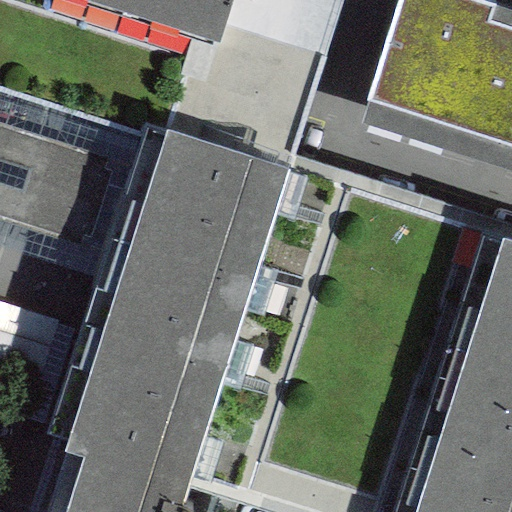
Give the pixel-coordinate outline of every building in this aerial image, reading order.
[(121,0),(219,31),(229,0),(121,0)] [(511,16),(456,0),(411,0),(376,117),(511,158),(511,16)] [(0,18),(0,114),(150,165),(179,78),(0,18)] [(0,222),(88,250),(115,163),(0,127),(0,222)] [(511,511),(511,237),(169,132),(69,446),(48,511),(176,511),(186,483),(277,511),(511,511)] [(0,304),(0,361),(35,373),(52,322),(0,304)]
